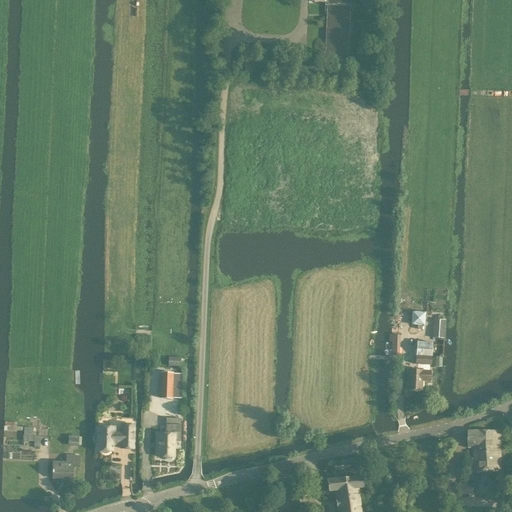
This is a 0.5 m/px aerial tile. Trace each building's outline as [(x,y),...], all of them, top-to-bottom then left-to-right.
[(432,338),(443,338),(444,338),(445,320),(433,320),(433,323),(432,338)] [(408,370),(407,389),(421,390),(422,381),(430,382),(430,371),(422,371),(423,365),(431,365),(431,357),(432,343),(417,342),(416,352),(416,356),(416,365),(418,365),(418,371),(408,370)] [(180,359),(169,358),(168,366),(180,367),(180,359)] [(161,373),(160,398),(172,399),(173,374),(161,373)] [(157,435),(157,441),(158,442),(158,457),(165,457),(167,459),(171,459),(172,457),(174,457),(174,441),(181,442),(181,427),(179,427),(180,419),(166,418),(166,427),(167,427),(167,434),(159,434),(159,435),(157,435)] [(4,422),(4,431),(24,431),(24,428),(32,428),(32,423),(4,422)] [(95,442),(97,444),(97,451),(100,451),(102,453),(104,454),(106,454),(108,453),(110,451),(112,451),(112,445),(114,445),(114,443),(122,443),(121,449),(133,449),(133,425),(122,425),(122,433),(114,433),(114,427),(98,427),(98,434),(96,436),(95,438),(95,440),(95,442)] [(500,431),(468,431),(468,448),(474,448),(474,473),(500,471),(500,431)] [(69,438),(68,445),(77,445),(79,445),(79,437),(77,437),(69,437),(69,438)] [(66,463),(53,462),(53,470),(52,470),(52,473),(52,478),(72,479),(73,468),(79,468),(79,457),(67,456),(66,463)] [(339,479),(327,480),(328,492),(335,491),(337,511),(360,511),(358,489),(363,488),(362,477),(350,478),(350,477),(339,479)] [(477,486),(460,486),(460,495),(477,495),(477,486)]
